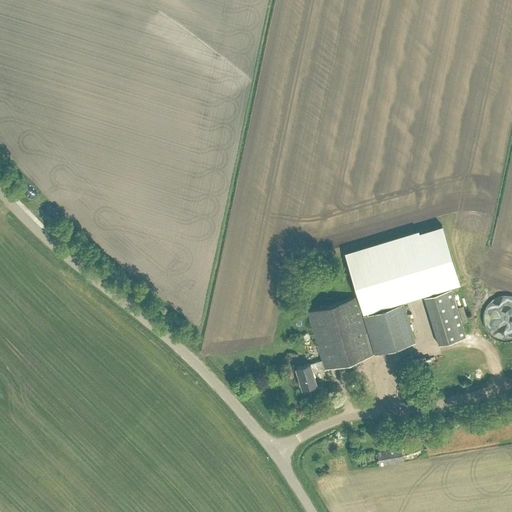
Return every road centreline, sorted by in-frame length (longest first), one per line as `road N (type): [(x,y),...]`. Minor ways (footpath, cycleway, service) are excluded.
road 1 (unclassified): [(275,451),(171,340),(0,191)]
road 2 (unclassified): [(275,451),(337,419),(511,382)]
